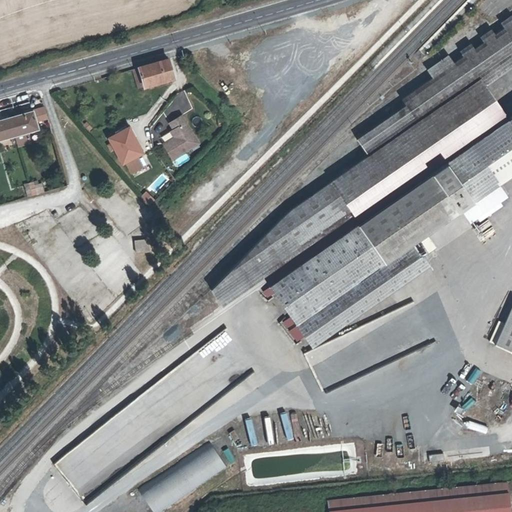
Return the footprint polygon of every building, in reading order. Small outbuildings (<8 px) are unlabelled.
[(511,115),(511,116),(486,85),(511,66),(511,20),(400,100),(404,106),(357,140),(367,156),(329,182),(285,214),(207,282),(221,307),(266,283),(270,288),(273,293),(290,316),(293,321),(296,325),(303,335),(313,349),(425,266),(411,247),(462,212),(499,186),(511,177),(511,115)] [(132,69),(137,88),(143,85),(142,83),(172,75),(168,59),(132,69)] [(143,85),(137,88),(172,78),(173,78),(172,75),(142,83),(143,85)] [(32,112),(35,122),(47,118),(44,108),(32,112)] [(9,118),(13,135),(16,145),(29,141),(26,131),(37,128),(35,122),(32,112),(32,111),(9,118)] [(170,123),(174,130),(178,136),(173,139),(163,145),(172,160),(199,144),(182,116),(170,123)] [(9,118),(0,120),(0,138),(13,135),(9,118)] [(121,162),(141,152),(128,128),(109,138),(121,162)] [(31,194),(36,193),(33,185),(32,182),(28,183),(31,194)] [(41,182),(33,185),(36,193),(43,191),(41,182)] [(508,199),(499,186),(462,212),(471,225),(508,199)] [(482,236),(493,229),(487,220),(476,226),(482,236)] [(136,252),(142,252),(141,240),(134,241),(136,252)] [(267,298),(273,293),(270,288),(263,292),(267,298)] [(511,354),(511,301),(494,347),(511,354)] [(384,315),(316,348),(320,357),(388,323),(384,315)] [(287,326),(293,321),(290,316),(283,321),(287,326)] [(296,340),(303,335),(296,325),(289,330),(296,340)] [(116,416),(65,452),(73,463),(100,444),(101,445),(125,428),(116,416)] [(152,511),(161,511),(229,470),(212,443),(139,489),(152,511)] [(442,452),(428,453),(429,461),(443,461),(442,452)] [(46,471),(52,477),(48,481),(77,510),(86,501),(51,465),(46,471)] [(464,486),(328,500),(328,511),(509,511),(506,481),(464,486)]
